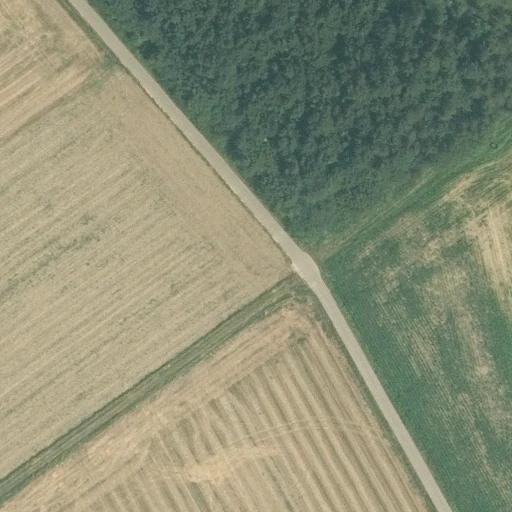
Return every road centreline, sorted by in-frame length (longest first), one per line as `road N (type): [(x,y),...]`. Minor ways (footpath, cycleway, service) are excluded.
road 1 (track): [(445,511),(320,286),(74,0)]
road 2 (track): [(2,511),(320,286)]
road 3 (track): [(511,137),(316,282)]
